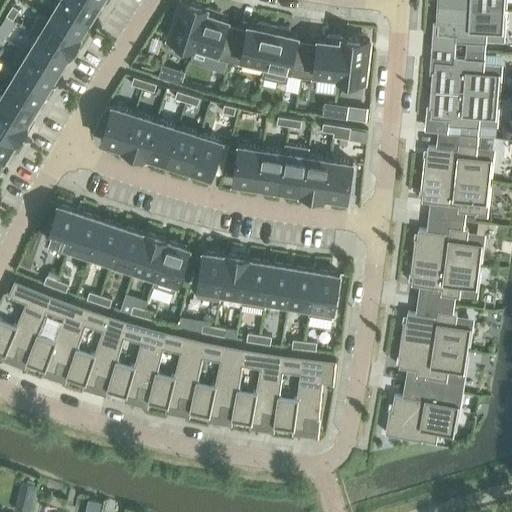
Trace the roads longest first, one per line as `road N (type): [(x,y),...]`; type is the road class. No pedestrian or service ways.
road 1 (residential): [(377,227),(346,441),(320,467),(213,452),(0,387)]
road 2 (residential): [(377,227),(213,197),(66,153)]
road 3 (residential): [(404,3),(377,227)]
road 4 (residential): [(66,153),(156,0)]
road 5 (residential): [(0,268),(66,153)]
